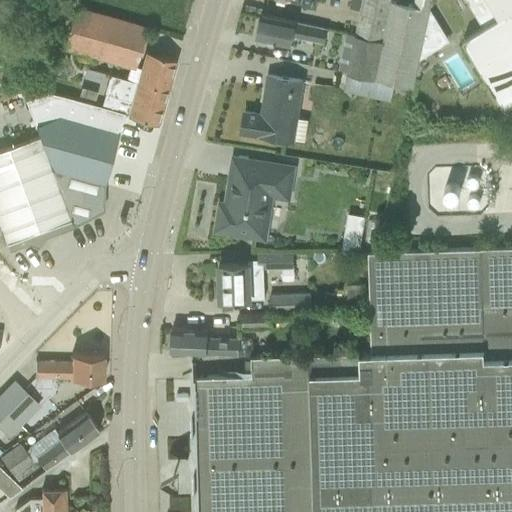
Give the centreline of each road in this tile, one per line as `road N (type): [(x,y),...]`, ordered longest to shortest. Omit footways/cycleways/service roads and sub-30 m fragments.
road 1 (tertiary): [(148,254),(217,0)]
road 2 (tertiary): [(135,511),(134,353),(148,254)]
road 3 (residential): [(148,254),(96,270),(37,329)]
